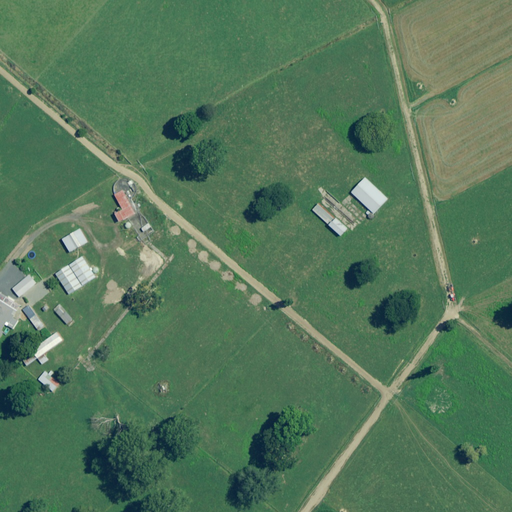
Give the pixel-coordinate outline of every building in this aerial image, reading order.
[(365,178),(351,192),(350,194),(355,198),(356,197),(374,214),(388,199),(365,178)] [(136,213),(123,191),(115,195),(124,210),(116,214),(121,222),(136,213)] [(313,209),(341,236),(348,229),(336,218),(335,219),(319,203),(313,209)] [(78,248),(88,242),(81,229),(70,235),(63,239),(70,252),(78,248)] [(95,259),(90,251),(56,273),(69,295),(96,277),(94,274),(98,271),(92,261),(95,259)] [(34,285),(27,277),(16,287),(22,295),(34,285)] [(48,295),(44,290),(39,295),(42,299),(48,295)] [(17,311),(0,299),(0,338),(4,332),(2,331),(8,322),(10,323),(8,326),(13,329),(18,321),(13,317),(17,311)] [(44,325),(29,306),(24,311),(39,329),(44,325)] [(73,319),(62,307),(57,312),(67,324),(73,319)] [(56,330),(51,324),(46,328),(51,334),(56,330)] [(49,359),(45,354),(63,340),(57,332),(22,358),(28,366),(38,359),(42,364),(49,359)] [(52,371),(49,374),(45,371),(39,379),(53,391),(60,383),(51,376),(54,373),(52,371)]
